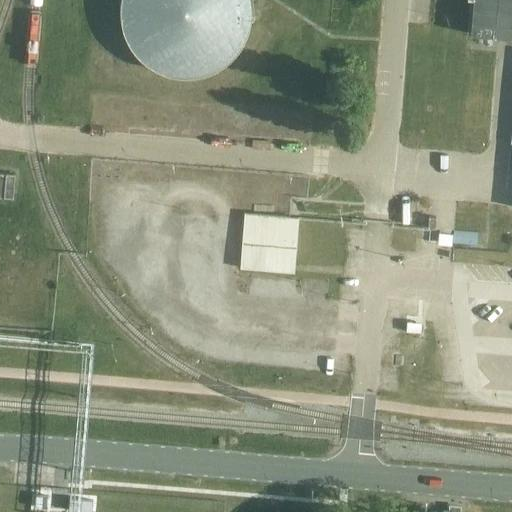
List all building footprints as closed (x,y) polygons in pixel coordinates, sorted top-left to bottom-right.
[(122,0),(122,3),(121,8),(121,14),(121,19),(121,24),(122,29),(123,34),(125,40),(127,44),(130,49),(132,53),(136,58),(139,62),(143,65),(147,69),(152,71),(156,74),(161,76),(166,78),(171,79),(177,80),(182,81),(187,81),(192,81),(198,80),(203,79),(208,77),(213,75),(218,73),(222,70),(226,67),(230,63),(234,59),(237,55),(241,51),(243,46),(245,42),(247,37),(249,32),(250,26),(251,21),(251,16),(250,10),(250,5),(249,0),(248,0),(122,0)] [(511,0),(471,0),(469,33),(511,37),(511,0)] [(0,196),(12,197),(14,173),(0,172),(0,196)] [(289,274),(290,262),(293,223),(241,219),(236,270),(289,274)] [(51,492),(40,491),(40,501),(50,502),(51,492)] [(89,500),(69,499),(68,510),(88,511),(89,500)]
